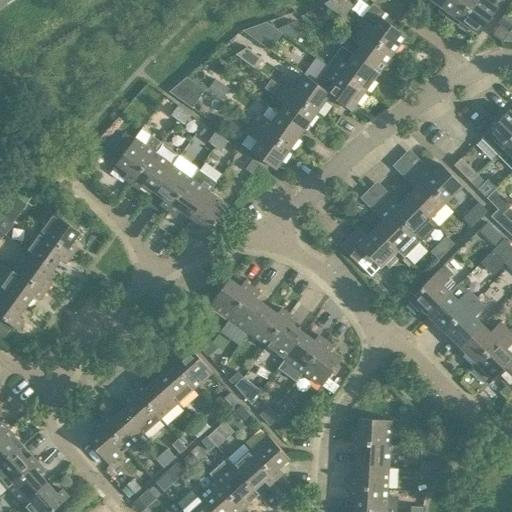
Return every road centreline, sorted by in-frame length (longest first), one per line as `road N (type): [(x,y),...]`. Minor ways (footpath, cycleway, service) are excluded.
road 1 (residential): [(265,228),(416,101),(468,74)]
road 2 (residential): [(318,511),(331,424),(383,337)]
road 3 (residential): [(511,433),(482,420),(406,346),(383,337)]
road 4 (residential): [(383,337),(265,228)]
road 5 (residential): [(59,381),(49,417),(56,437),(125,511)]
road 6 (residential): [(150,274),(120,225),(51,164)]
road 7 (residential): [(59,381),(150,274)]
road 8 (residential): [(150,274),(265,228)]
